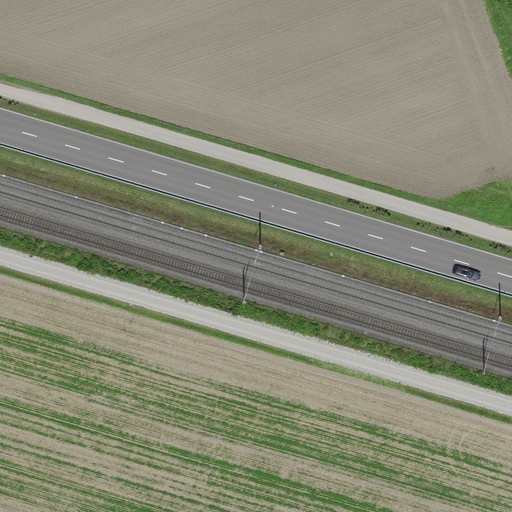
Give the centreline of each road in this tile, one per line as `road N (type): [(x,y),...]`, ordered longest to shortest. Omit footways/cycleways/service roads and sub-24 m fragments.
road 1 (primary): [(511,278),(0,126)]
road 2 (track): [(0,83),(511,235)]
road 3 (track): [(511,408),(0,257)]
